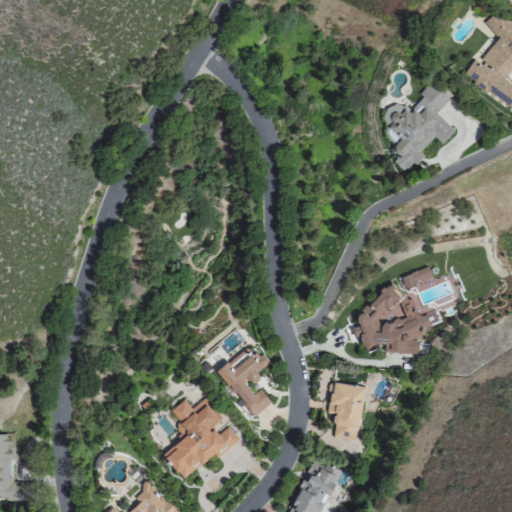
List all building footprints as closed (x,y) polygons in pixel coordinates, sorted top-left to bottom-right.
[(462,74),(467,76),(478,88),(498,99),(511,113),(511,85),(505,78),(511,65),(511,66),(511,28),(510,27),(498,15),(493,12),(482,23),(497,38),(485,49),(480,58),(472,54),(462,74)] [(434,114),(449,97),(431,81),(427,83),(418,93),(420,97),(408,111),(396,101),(390,105),(380,116),(389,133),(390,132),(395,142),(389,148),(394,157),(392,160),(401,169),(418,160),(421,155),(419,151),(432,136),(440,143),(451,131),(449,128),(434,114)] [(400,277),(404,286),(429,276),(426,266),(400,277)] [(362,345),(383,342),(384,350),(390,350),(403,353),(417,352),(416,345),(411,336),(427,326),(426,315),(415,316),(408,321),(401,319),(381,322),(378,331),(372,332),(371,325),(376,309),(392,307),(395,295),(394,289),(390,282),(379,289),(377,295),(361,306),(356,323),(356,325),(351,328),(352,335),(356,336),(362,345)] [(331,437),(356,440),(362,385),(328,382),(325,412),(333,413),(331,437)] [(180,477),(213,452),(216,455),(237,439),(227,425),(216,434),(210,425),(218,419),(202,398),(189,408),(182,399),(169,409),(178,421),(171,426),(180,438),(161,452),(180,477)] [(0,497),(29,500),(30,482),(10,480),(12,459),(13,459),(15,443),(7,443),(7,434),(0,433),(0,497)] [(286,511),(316,511),(333,474),(308,463),(286,511)] [(177,511),(166,501),(163,500),(156,494),(156,491),(145,480),(143,479),(134,500),(134,502),(129,507),(127,511),(116,511),(110,505),(103,511),(177,511)]
